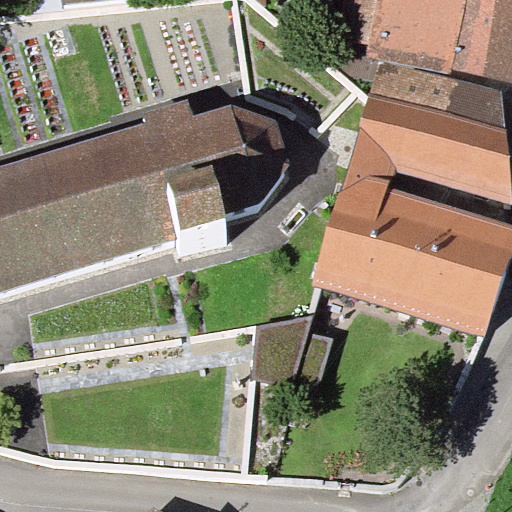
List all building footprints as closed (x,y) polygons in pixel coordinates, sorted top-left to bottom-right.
[(126,0),(25,0),(29,18),(127,7),(126,0)] [(246,0),(261,13),(259,0),(246,0)] [(511,0),(341,0),(333,73),(373,82),(377,82),(380,54),(511,85),(511,0)] [(488,113),(377,82),(314,299),(470,350),(481,353),(511,266),(467,253),(470,242),(381,216),(391,181),(507,214),(501,154),(482,149),(489,122),(488,113)] [(142,141),(0,183),(0,301),(173,251),(175,261),(222,249),(217,227),(254,216),(280,181),(268,141),(227,126),(190,137),(184,117),(139,131),(142,141)] [(258,336),(256,383),(313,399),(328,347),(307,342),(311,325),(258,336)]
